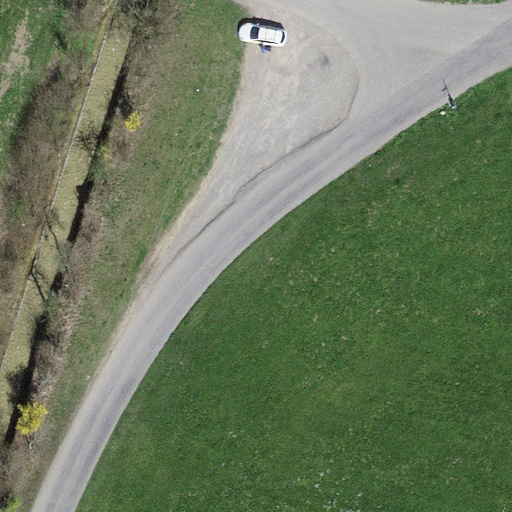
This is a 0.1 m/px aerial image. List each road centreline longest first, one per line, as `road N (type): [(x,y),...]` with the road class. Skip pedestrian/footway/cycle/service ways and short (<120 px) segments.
road 1 (unclassified): [(511,38),(293,175),(210,243),(123,359),(44,511)]
road 2 (unclassified): [(349,0),(511,32)]
